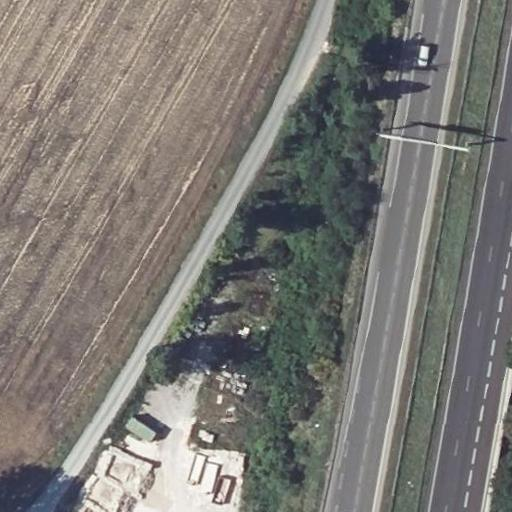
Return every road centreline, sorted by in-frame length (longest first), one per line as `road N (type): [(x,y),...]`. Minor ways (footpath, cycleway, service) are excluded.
road 1 (unclassified): [(37,511),(274,128),(324,0)]
road 2 (motorway): [(445,0),(356,511)]
road 3 (motorway): [(455,511),(511,184)]
